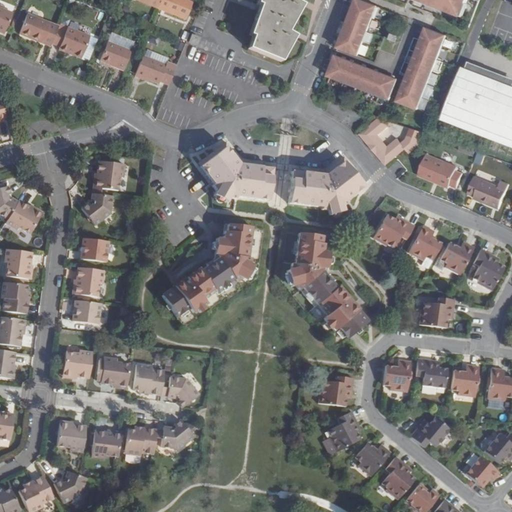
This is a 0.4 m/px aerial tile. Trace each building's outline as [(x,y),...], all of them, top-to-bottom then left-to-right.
[(184,0),(137,0),(186,20),(192,3),(184,0)] [(257,0),(257,4),(259,5),(249,35),(251,36),(248,49),(280,62),(294,37),(287,31),(303,6),(295,0),(294,0),(257,0)] [(361,0),(356,0),(338,48),(359,56),(378,6),(361,0)] [(467,0),(431,0),(440,3),(439,6),(460,13),(463,2),(466,3),(467,0)] [(0,31),(5,33),(13,13),(0,7),(0,31)] [(43,44),(52,47),(53,44),(57,32),(49,29),(51,25),(28,15),(20,34),(35,40),(36,39),(44,42),(43,44)] [(78,31),(81,25),(73,20),(69,26),(78,31)] [(448,33),(427,26),(401,101),(422,108),(448,33)] [(67,33),(59,29),(57,32),(53,44),(61,47),(60,50),(68,53),(69,50),(83,55),(91,37),(69,28),(67,33)] [(199,38),(191,35),(188,42),(196,45),(199,38)] [(183,45),(174,42),(171,50),(179,54),(183,45)] [(132,52),(109,43),(101,62),(125,71),(132,52)] [(82,59),(83,55),(69,50),(68,53),(82,59)] [(143,56),(135,75),(158,84),(159,82),(168,86),(176,67),(168,63),(169,59),(153,52),(150,59),(143,56)] [(400,78),(337,55),(329,76),(393,99),(400,78)] [(511,137),(511,89),(505,87),(508,79),(467,63),(448,114),(511,137)] [(511,137),(448,114),(447,117),(511,141),(511,137)] [(380,117),(360,134),(366,139),(386,165),(405,148),(410,153),(417,146),(418,146),(423,133),(380,117)] [(197,162),(199,165),(224,145),(239,164),(261,166),(261,162),(242,159),(224,140),(197,162)] [(224,145),(199,165),(214,183),(212,185),(216,190),(215,193),(226,200),(228,196),(234,197),(234,195),(267,200),(271,168),(261,166),(239,164),(224,145)] [(342,160),(363,183),(366,181),(343,154),(330,165),(319,169),(304,168),(304,172),(325,174),(342,160)] [(419,179),(436,185),(438,180),(452,185),(459,188),(465,174),(458,171),(459,168),(428,156),(419,179)] [(346,198),(363,183),(342,160),(325,174),(304,172),(293,170),(289,202),(321,205),(321,208),(328,209),(329,214),(344,209),(342,205),(348,201),(346,198)] [(96,188),(101,189),(118,191),(120,178),(123,178),(125,165),(100,162),(98,174),(96,188)] [(499,187),(476,177),(470,194),(476,197),(475,199),(499,208),(509,184),(502,181),(499,187)] [(438,180),(436,185),(449,191),(452,185),(438,180)] [(0,215),(8,220),(18,203),(11,199),(8,187),(0,188),(0,215)] [(110,210),(111,197),(101,195),(92,194),(91,201),(83,208),(97,224),(112,212),(110,210)] [(29,208),(18,202),(18,203),(8,220),(5,224),(16,231),(18,228),(30,235),(42,215),(29,208)] [(30,206),(29,208),(42,215),(43,213),(30,206)] [(401,238),(406,241),(413,227),(401,220),(398,224),(394,221),(387,217),(373,240),(386,248),(388,246),(394,250),(401,238)] [(251,226),(224,223),(222,239),(216,239),(215,243),(212,243),(211,249),(215,250),(214,255),(217,255),(218,258),(200,271),(198,270),(187,278),(185,276),(172,285),(173,288),(161,296),(184,328),(221,301),(223,303),(257,278),(264,228),(251,226)] [(431,263),(442,245),(435,241),(434,243),(429,241),(432,236),(433,233),(423,228),(408,254),(424,263),(425,261),(431,263)] [(285,231),(279,282),(306,313),(309,311),(340,347),(368,321),(359,310),(360,308),(350,296),(348,298),(338,286),(336,287),(322,272),(324,269),(326,269),(327,265),(331,265),(332,258),(328,257),(327,252),(322,252),(323,236),(297,233),(285,231)] [(105,264),(108,242),(81,239),(78,261),(105,264)] [(459,276),(473,249),(463,244),(461,247),(459,252),(454,249),(456,247),(449,243),(438,263),(445,266),(444,268),(459,276)] [(30,266),(31,254),(6,250),(4,263),(7,264),(5,277),(28,280),(30,266)] [(492,262),(494,257),(481,250),(473,265),(478,267),(471,279),(478,283),(477,285),(491,292),(504,268),(497,264),(492,262)] [(422,268),(427,271),(431,263),(425,261),(424,263),(422,268)] [(101,286),(103,272),(77,269),(76,281),(74,295),(96,298),(98,285),(101,286)] [(26,286),(3,283),(1,300),(3,300),(2,312),(26,315),(28,302),(24,302),(25,294),(26,286)] [(448,329),(449,321),(450,316),(455,317),(457,302),(441,300),(440,305),(426,303),(425,310),(423,310),(421,325),(448,329)] [(97,325),(100,305),(73,301),(71,321),(97,325)] [(23,321),(1,318),(0,324),(0,344),(19,347),(21,335),(23,321)] [(14,353),(0,351),(0,377),(11,379),(12,365),(14,353)] [(88,379),(92,354),(78,352),(78,355),(64,353),(61,375),(76,377),(88,379)] [(126,388),(129,366),(116,364),(116,361),(103,359),(103,361),(99,360),(97,374),(101,375),(100,382),(100,384),(112,386),(126,388)] [(417,364),(414,381),(420,382),(418,395),(426,396),(425,399),(441,401),(445,374),(436,372),(431,372),(432,367),(417,364)] [(162,388),(164,373),(152,372),(152,368),(135,366),(133,389),(140,390),(147,391),(147,395),(161,397),(162,388)] [(384,373),(382,393),(389,394),(389,398),(406,401),(410,370),(398,368),(397,373),(396,377),(392,376),(392,374),(384,373)] [(453,369),(449,399),(462,401),(463,397),(476,399),(478,380),(466,378),(466,380),(461,379),(461,376),(462,370),(453,369)] [(354,373),(338,371),(337,378),(323,376),(322,385),(319,385),(318,399),(346,402),(346,393),(347,389),(352,389),(354,373)] [(511,408),(511,397),(511,377),(506,377),(506,382),(505,386),(501,385),(501,383),(488,382),(485,400),(498,402),(498,406),(511,408)] [(177,403),(182,410),(199,397),(186,380),(183,383),(170,381),(169,388),(167,398),(167,401),(176,402),(177,403)] [(350,413),(336,421),(339,427),(326,433),(330,441),(328,443),(333,454),(359,442),(356,434),(353,430),(358,427),(350,413)] [(0,415),(0,414),(0,440),(10,442),(13,416),(7,415),(6,417),(0,415)] [(419,427),(409,438),(422,449),(426,445),(432,450),(447,432),(432,420),(426,426),(423,430),(419,427)] [(194,439),(180,422),(175,427),(173,429),(163,428),(163,433),(162,441),(161,448),(177,450),(178,452),(194,439)] [(69,452),(82,454),(85,429),(74,427),(59,425),(56,448),(69,449),(69,452)] [(141,454),(153,456),(155,440),(156,432),(143,430),(142,434),(134,433),(127,432),(124,455),(141,457),(141,454)] [(495,464),(501,456),(504,453),(508,456),(511,451),(511,439),(506,434),(501,439),(491,430),(485,436),(483,434),(473,445),(495,464)] [(104,457),(117,458),(120,436),(106,435),(94,433),(90,458),(103,460),(104,457)] [(333,454),(328,443),(322,446),(327,457),(333,454)] [(366,445),(353,460),(358,465),(356,469),(369,479),(389,456),(379,448),(376,452),(374,455),(369,452),(371,450),(366,445)] [(493,484),(500,476),(480,459),(465,477),(479,490),(488,480),(490,482),(493,484)] [(394,460),(382,473),(388,478),(379,488),(385,493),(384,495),(396,504),(413,483),(407,478),(403,475),(406,470),(394,460)] [(80,494),(85,480),(79,478),(67,474),(63,471),(59,482),(52,486),(62,505),(81,496),(80,494)] [(41,504),(52,499),(41,477),(29,484),(30,487),(23,490),(17,494),(26,511),(34,511),(43,508),(41,504)] [(482,491),(490,482),(488,480),(479,490),(482,491)] [(430,495),(419,486),(417,488),(428,497),(430,495)] [(417,488),(405,503),(415,511),(428,511),(439,499),(432,493),(430,495),(428,497),(417,488)] [(19,511),(10,491),(3,494),(0,495),(0,511),(19,511)] [(455,511),(444,503),(436,511),(455,511)]
